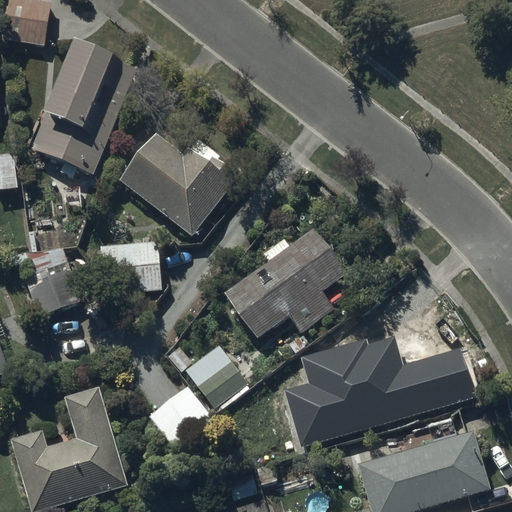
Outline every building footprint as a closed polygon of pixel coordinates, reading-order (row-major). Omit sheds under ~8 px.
[(54,10),(9,2),(1,47),(47,55),(54,10)] [(136,78),(77,56),(32,160),(93,187),(136,78)] [(157,145),(121,192),(193,247),(239,185),(219,169),(220,167),(204,154),(195,165),(188,160),(183,166),(157,145)] [(15,163),(0,164),(0,199),(18,197),(15,163)] [(269,271),(225,302),(257,349),(290,327),(300,342),(336,317),(324,300),(345,285),(313,239),(291,255),(285,246),(262,262),(269,271)] [(158,251),(101,255),(103,284),(117,284),(118,293),(127,293),(127,301),(162,299),(158,251)] [(65,270),(25,285),(41,326),(80,311),(65,270)] [(405,329),(371,338),(376,359),(356,364),(374,432),(457,410),(446,369),(417,376),(405,329)] [(220,353),(185,377),(213,415),(248,391),(220,353)] [(287,415),(266,384),(224,413),(246,444),(287,415)] [(188,394),(148,425),(178,463),(218,432),(188,394)] [(43,439),(9,449),(27,511),(78,511),(129,498),(101,397),(64,407),(77,450),(48,458),(43,439)] [(473,440),(358,473),(369,511),(446,511),(489,500),(473,440)]
